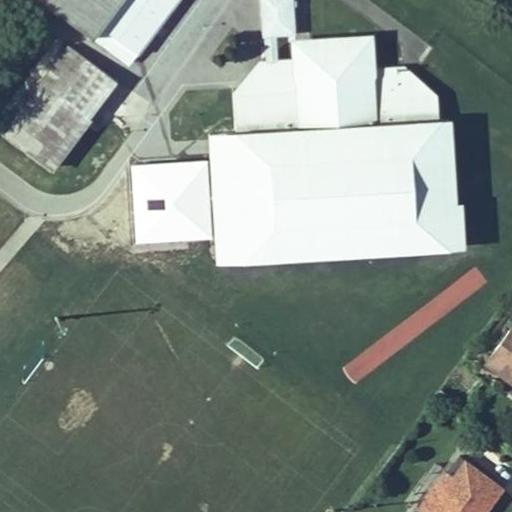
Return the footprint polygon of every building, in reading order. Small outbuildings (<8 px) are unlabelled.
[(41,0),(93,38),(101,27),(137,53),(175,0),(41,0)] [(261,0),(265,60),(260,60),(233,91),(236,133),(209,135),(216,265),(469,249),(464,203),(459,204),(454,120),(440,120),(437,94),(405,66),(377,68),(375,35),(297,38),(294,0),(261,0)] [(71,47),(6,135),(50,169),(116,80),(71,47)] [(511,325),(486,361),(511,380),(511,325)] [(463,423),(448,412),(443,420),(457,431),(463,423)] [(463,461),(425,511),(480,511),(498,488),(463,461)]
